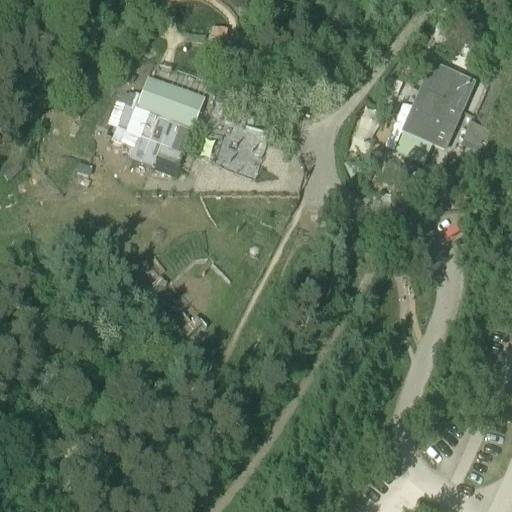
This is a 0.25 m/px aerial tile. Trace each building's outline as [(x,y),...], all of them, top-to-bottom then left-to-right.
[(438,69),(430,66),(428,72),(419,93),(416,99),(401,135),(408,138),(432,149),(445,154),(461,117),(474,86),(438,69)] [(135,114),(146,117),(181,130),(190,134),(202,102),(146,81),(134,113),(135,114)] [(123,110),(115,132),(126,136),(134,114),(123,110)] [(146,117),(128,163),(150,170),(155,160),(163,163),(179,169),(184,156),(171,153),(181,130),(146,117)] [(234,136),(224,166),(255,177),(266,147),(234,136)] [(356,159),(342,165),(350,182),(364,176),(356,159)] [(467,168),(446,164),(443,184),(463,188),(467,168)] [(192,348),(208,333),(197,321),(181,336),(192,348)]
